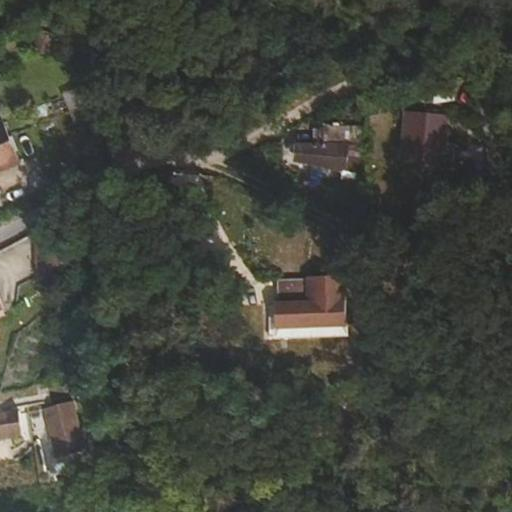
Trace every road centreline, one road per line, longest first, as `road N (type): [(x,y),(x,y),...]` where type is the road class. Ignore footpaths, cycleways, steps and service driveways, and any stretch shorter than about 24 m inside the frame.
road 1 (track): [(511,50),(478,62),(370,72),(205,165),(151,162),(85,0)]
road 2 (track): [(205,165),(381,251),(511,277)]
road 3 (residential): [(151,162),(0,236)]
